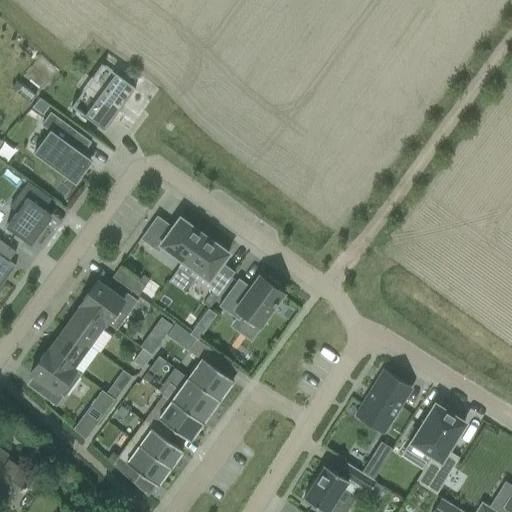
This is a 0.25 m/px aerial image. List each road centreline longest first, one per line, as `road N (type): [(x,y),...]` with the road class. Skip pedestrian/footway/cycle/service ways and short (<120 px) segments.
road 1 (residential): [(364,336),(326,291),(155,167),(134,170),(0,348)]
road 2 (track): [(326,291),(511,33)]
road 3 (residential): [(308,422),(256,395),(173,511)]
road 4 (residential): [(364,336),(511,429)]
